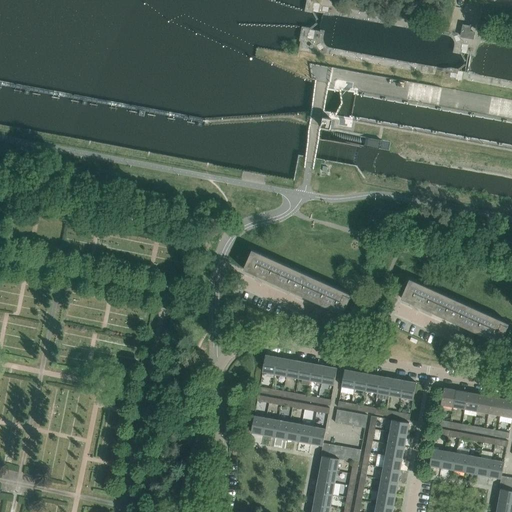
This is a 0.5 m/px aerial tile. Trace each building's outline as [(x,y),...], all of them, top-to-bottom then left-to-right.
[(463,24),(460,37),(474,39),(475,31),(471,31),(472,26),(463,24)] [(321,126),(329,128),(331,128),(333,119),(331,119),(323,117),(321,126)] [(264,277),(277,283),(285,265),(252,250),(244,269),(245,269),(245,268),(258,274),(257,275),(264,278),(264,277)] [(318,279),(285,265),(277,283),(291,289),(290,290),(296,293),(297,292),(310,298),(318,279)] [(351,294),(318,279),(310,298),(324,304),(323,305),(329,308),(330,307),(343,312),(342,313),(343,314),(351,294)] [(422,306),(435,312),(443,294),(410,279),(401,298),(402,298),(402,297),(415,303),(415,304),(421,307),(422,306)] [(476,308),(443,294),(435,312),(448,318),(448,319),(454,322),(454,321),(468,327),(476,308)] [(509,323),(476,308),(468,327),(481,333),(481,334),(487,337),(487,336),(500,341),(500,342),(500,343),(509,323)] [(266,355),(262,371),(263,371),(274,374),(278,357),(266,355)] [(278,357),(274,374),(286,376),(289,359),(278,357)] [(301,361),(289,359),(286,376),(298,378),(301,361)] [(313,363),(301,361),(298,378),(310,380),(313,363)] [(325,366),(313,363),(310,380),(322,382),(325,366)] [(337,368),(325,366),(322,382),(334,385),(337,368)] [(342,386),(354,388),(357,371),(345,369),(342,386)] [(369,374),(357,371),(354,388),(366,390),(369,374)] [(381,376),(369,374),(366,390),(377,393),(381,376)] [(392,378),(381,376),(377,393),(389,395),(392,378)] [(404,380),(392,378),(389,395),(401,397),(404,380)] [(416,382),(404,380),(401,397),(413,399),(416,382)] [(456,390),(444,388),(444,389),(441,404),(453,406),(456,390)] [(456,390),(453,406),(465,409),(468,392),(456,390)] [(480,394),(468,392),(465,409),(477,411),(480,394)] [(492,396),(480,394),(477,411),(489,413),(492,396)] [(503,399),(492,396),(489,413),(500,415),(503,399)] [(511,400),(503,399),(500,415),(511,417),(511,400)] [(335,422),(341,423),(343,410),(337,409),(335,422)] [(341,423),(347,424),(349,412),(343,410),(341,423)] [(349,412),(347,424),(353,426),(356,413),(349,412)] [(353,426),(359,427),(362,414),(356,413),(353,426)] [(362,414),(359,427),(365,428),(368,415),(362,414)] [(251,432),(263,434),(266,418),(255,415),(254,415),(251,432)] [(263,434),(275,436),(278,420),(266,418),(263,434)] [(407,434),(409,422),(392,419),(390,431),(407,434)] [(290,422),(278,420),(275,436),(287,439),(290,422)] [(287,439),(299,441),(302,424),(290,422),(287,439)] [(314,426),(302,424),(299,441),(311,443),(314,426)] [(311,443),(323,445),(323,443),(326,429),(326,428),(314,426),(311,443)] [(405,446),(407,434),(390,431),(388,443),(405,446)] [(321,455),(323,456),(327,457),(329,444),(323,443),(323,445),(321,455)] [(388,443),(386,455),(402,458),(405,446),(388,443)] [(336,445),(329,444),(327,457),(334,458),(336,445)] [(334,458),(339,459),(340,459),(342,446),(336,445),(334,458)] [(349,447),(342,446),(340,459),(346,460),(349,447)] [(346,460),(353,461),(355,448),(349,447),(346,460)] [(353,461),(354,462),(359,462),(361,449),(355,448),(353,461)] [(430,465),(441,467),(445,450),(433,448),(430,465)] [(441,467),(453,469),(456,453),(445,450),(441,467)] [(453,469),(465,471),(468,455),(456,453),(453,469)] [(400,470),(402,458),(386,455),(384,467),(400,470)] [(465,471),(477,474),(480,457),(468,455),(465,471)] [(334,458),(327,457),(323,456),(321,467),(337,471),(339,459),(334,458)] [(477,474),(489,476),(492,459),(480,457),(477,474)] [(504,461),(492,459),(489,476),(501,478),(502,476),(504,461)] [(321,467),(318,479),(335,482),(337,471),(321,467)] [(384,467),(381,479),(398,482),(400,470),(384,467)] [(508,477),(502,476),(501,478),(499,488),(501,489),(506,490),(508,477)] [(318,480),(316,491),(333,494),(335,482),(318,479),(318,480)] [(396,494),(398,482),(381,479),(379,491),(396,494)] [(501,489),(499,501),(511,502),(511,490),(506,490),(501,489)] [(331,506),(333,494),(316,491),(314,503),(331,506)] [(379,491),(377,503),(394,506),(396,494),(379,491)] [(511,511),(511,502),(499,501),(496,511),(511,511)] [(314,503),(312,511),(329,511),(331,506),(314,503)] [(392,511),(394,506),(377,503),(375,511),(392,511)]
